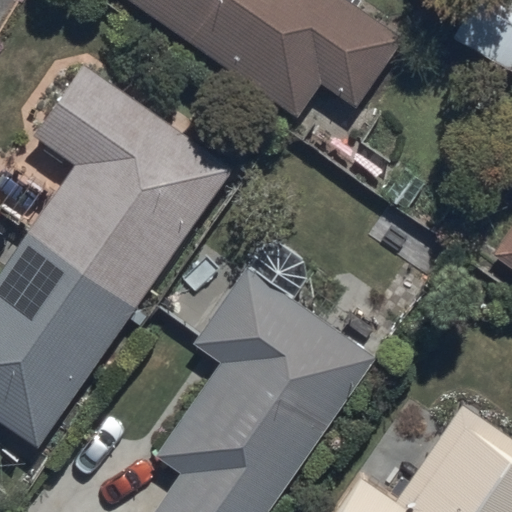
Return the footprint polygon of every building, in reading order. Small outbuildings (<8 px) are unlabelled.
[(132,0),(297,112),(319,81),(353,104),(401,34),(351,0),(132,0)] [(511,0),(472,0),(450,38),(511,73),(511,0)] [(0,419),(36,444),(228,164),(80,61),(29,133),(72,163),(0,265),(0,419)] [(511,221),(490,252),(511,267),(511,221)] [(150,511),(263,511),(374,353),(244,262),(189,340),(218,361),(155,451),(181,469),(150,511)] [(511,511),(511,438),(460,403),(395,498),(358,473),(331,511),(511,511)]
